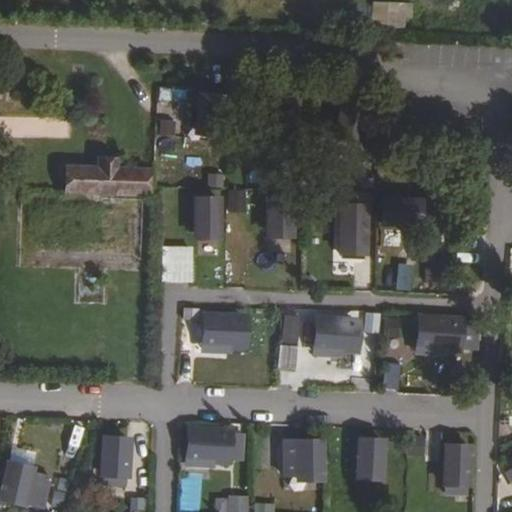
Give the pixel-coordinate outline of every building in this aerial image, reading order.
[(470,0),(470,27),(485,27),(485,0),(470,0)] [(410,27),(411,2),(372,1),(372,26),(410,27)] [(158,106),(187,105),(187,87),(157,87),(158,106)] [(196,128),(219,131),(223,99),(200,96),(196,128)] [(270,130),(292,132),(294,101),(272,99),(270,130)] [(336,133),(358,136),(364,104),(341,101),(336,133)] [(156,133),(173,135),(175,119),(158,118),(156,133)] [(66,167),(65,193),(146,195),(146,170),(116,169),(116,160),(97,160),(97,169),(66,167)] [(246,189),(226,190),(227,210),(246,210),(246,189)] [(267,231),(290,231),(290,198),(267,198),(267,231)] [(194,232),(216,232),(217,201),(195,200),(194,232)] [(380,223),(413,224),(414,202),(382,200),(380,223)] [(340,239),(363,240),(364,207),(341,206),(340,239)] [(161,280),(190,280),(191,256),(162,256),(161,280)] [(460,268),(449,268),(450,287),(460,287),(460,268)] [(284,314),(283,344),(298,345),(299,315),(284,314)] [(240,346),(241,320),(203,317),(201,344),(224,345),(240,346)] [(385,336),(397,337),(398,319),(386,318),(385,336)] [(476,323),(419,319),(417,346),(442,347),(474,349),(476,323)] [(352,349),(354,323),(316,321),(315,335),(338,336),(337,349),(352,349)] [(338,336),(315,335),(314,352),(337,353),(337,349),(338,336)] [(381,389),(397,391),(400,364),(385,362),(381,389)] [(210,459),(225,460),(227,433),(189,430),(187,457),(210,459)] [(227,433),(225,460),(240,461),(242,434),(227,433)] [(407,454),(422,454),(422,436),(407,436),(407,454)] [(127,440),(105,438),(103,471),(125,473),(127,440)] [(380,473),(381,441),(358,440),(357,472),(380,473)] [(321,474),(320,442),(297,442),(298,474),(321,474)] [(466,493),(468,447),(446,446),(444,492),(466,493)] [(8,467),(0,499),(43,509),(50,477),(8,467)] [(62,506),(70,481),(60,478),(52,503),(62,506)] [(334,504),(351,506),(353,488),(335,486),(334,504)] [(243,511),(261,511),(262,499),(244,498),(243,511)] [(146,502),(133,502),(133,511),(145,511),(146,502)]
